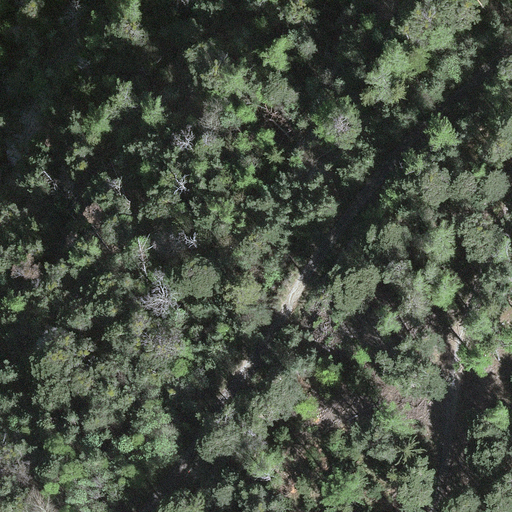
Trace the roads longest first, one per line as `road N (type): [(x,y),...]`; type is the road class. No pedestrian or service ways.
road 1 (track): [(146,511),(379,176),(511,49)]
road 2 (track): [(511,209),(475,308),(436,511)]
